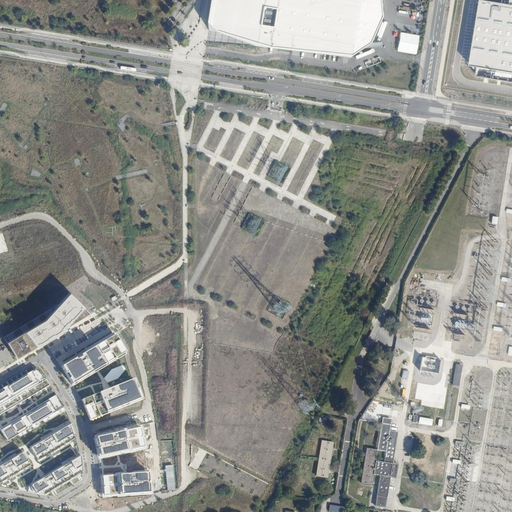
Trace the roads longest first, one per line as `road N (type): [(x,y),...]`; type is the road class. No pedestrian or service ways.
road 1 (secondary): [(419,102),(0,33)]
road 2 (secondary): [(0,43),(418,113)]
road 3 (residential): [(46,365),(76,413),(89,481),(52,505),(0,495)]
road 4 (residential): [(39,355),(117,311),(123,320),(46,365)]
road 5 (track): [(271,332),(328,224)]
road 6 (track): [(238,315),(295,207)]
road 7 (track): [(205,298),(262,190)]
road 8 (track): [(222,307),(279,199)]
road 9 (track): [(255,323),(312,216)]
